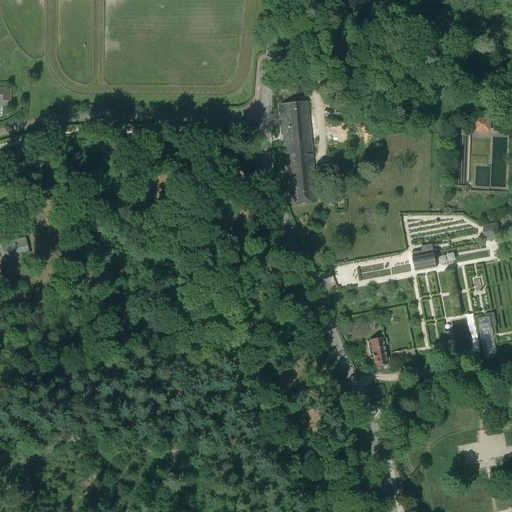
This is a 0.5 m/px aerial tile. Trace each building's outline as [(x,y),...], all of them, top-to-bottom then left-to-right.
[(10,90),(0,89),(0,96),(2,97),(2,103),(10,103),(10,90)] [(281,110),(284,145),(292,144),(292,150),(311,148),(307,110),(307,103),(299,104),(280,106),(281,110)] [(477,130),(480,130),(480,127),(485,127),(485,131),(489,131),(489,121),(480,120),(480,117),(477,116),(477,130)] [(284,145),(287,178),(295,177),(296,181),(302,181),(302,183),(314,182),(311,148),(292,150),(292,144),(284,145)] [(295,177),(287,178),(290,204),(316,202),(314,182),(302,183),(302,181),(296,181),(295,177)] [(496,222),(483,225),(486,240),(499,237),(496,222)] [(5,261),(30,254),(25,236),(0,243),(5,261)] [(413,257),(415,271),(437,268),(434,253),(426,255),(413,257)] [(389,284),(392,301),(409,297),(405,281),(389,284)] [(477,317),(485,359),(498,357),(490,315),(477,317)] [(371,349),(368,349),(369,355),(372,355),(375,367),(388,365),(384,345),(387,345),(386,338),(383,339),(382,338),(370,340),(370,342),(367,342),(368,348),(371,348),(371,349)] [(404,363),(402,351),(393,352),(395,365),(404,363)] [(464,444),(462,445),(467,462),(476,459),(475,454),(468,456),(464,444)]
